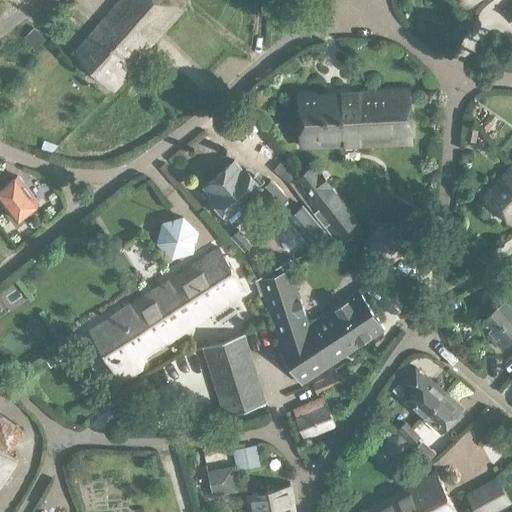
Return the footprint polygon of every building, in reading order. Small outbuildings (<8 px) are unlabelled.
[(171,0),(117,0),(72,51),(114,91),(136,68),(133,66),(183,10),(171,0)] [(34,27),(24,36),(36,49),(46,39),(34,27)] [(409,88),(298,94),(300,145),(413,143),(409,88)] [(476,142),(478,129),(467,127),(465,140),(476,142)] [(234,159),(218,173),(243,204),(261,189),(277,207),(288,198),(270,179),(262,186),(246,167),(244,169),(234,159)] [(335,240),(359,222),(332,187),(333,187),(319,168),(317,170),(313,164),(298,175),(293,179),(309,200),(306,202),(335,240)] [(506,171),(481,199),(510,225),(511,221),(511,167),(511,166),(506,171)] [(218,173),(203,186),(211,196),(209,197),(214,204),(213,207),(218,212),(221,211),(227,218),(228,218),(234,225),(250,212),(243,204),(218,173)] [(39,202),(18,174),(0,188),(0,200),(16,221),(39,202)] [(302,204),(268,234),(289,259),(312,244),(326,232),(302,204)] [(183,216),(162,221),(156,242),(172,256),(192,251),(198,231),(183,216)] [(397,226),(376,228),(370,248),(387,259),(405,248),(397,226)] [(248,241),(245,244),(236,233),(232,237),(246,252),(253,246),(248,241)] [(129,301),(88,329),(121,381),(142,369),(145,357),(246,290),(218,245),(135,298),(130,303),(129,301)] [(276,345),(302,384),(385,329),(358,289),(344,298),(345,299),(309,323),(289,261),(255,280),(260,295),(263,294),(279,343),(276,345)] [(486,314),(477,322),(489,336),(511,314),(511,289),(510,291),(508,290),(504,293),(505,295),(504,296),(505,297),(497,305),(486,314)] [(511,314),(489,336),(502,349),(511,339),(511,314)] [(267,402),(245,333),(202,346),(223,416),(267,402)] [(405,402),(422,416),(443,393),(412,366),(391,390),(397,395),(405,388),(412,394),(405,402)] [(345,369),(312,383),(317,394),(350,380),(345,369)] [(460,408),(443,393),(422,416),(440,432),(460,408)] [(292,408),(304,439),(336,425),(324,395),(292,408)] [(24,429),(0,411),(0,445),(9,452),(24,429)] [(413,443),(419,436),(405,423),(399,430),(413,443)] [(249,468),(244,446),(233,449),(238,470),(249,468)] [(0,449),(0,487),(18,461),(0,449)] [(219,468),(207,470),(209,482),(212,496),(238,491),(234,477),(232,465),(219,468)] [(511,478),(511,473),(509,470),(502,476),(508,483),(511,478)] [(454,511),(433,473),(367,510),(363,511),(454,511)] [(475,511),(492,511),(511,502),(497,476),(465,493),(475,511)] [(246,494),(250,510),(251,510),(251,511),(276,506),(277,511),(294,511),(290,485),(246,494)] [(511,511),(511,503),(496,511),(511,511)]
